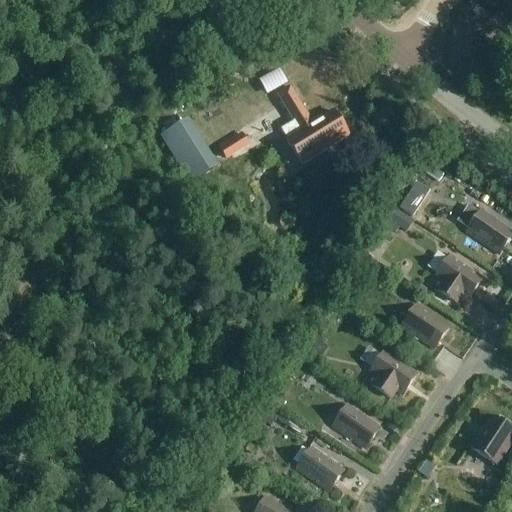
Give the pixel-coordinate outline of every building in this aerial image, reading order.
[(177,32),(186,17),(178,12),(169,27),(177,32)] [(301,166),(318,155),(347,137),(332,112),(312,125),(289,89),(277,96),(293,123),(280,131),(301,166)] [(182,125),(162,138),(191,184),(212,171),(218,168),(188,120),(182,125)] [(142,165),(160,163),(156,129),(124,133),(126,154),(140,153),(142,165)] [(403,197),(395,210),(414,222),(422,209),(412,203),(417,196),(408,190),(403,197)] [(395,210),(384,227),(395,234),(399,228),(406,233),(414,222),(395,210)] [(498,256),(511,235),(511,234),(480,212),(466,233),(498,256)] [(467,301),(481,280),(449,258),(434,279),(438,282),(433,290),(455,305),(461,297),(467,301)] [(369,282),(376,271),(368,265),(360,276),(369,282)] [(433,350),(447,329),(415,307),(401,328),(433,350)] [(322,362),(329,351),(320,345),(323,341),(312,333),(302,347),(322,362)] [(389,348),(392,343),(383,337),(379,343),(389,348)] [(369,374),(372,376),(366,385),(391,402),(396,393),(402,397),(416,376),(383,353),(369,374)] [(344,380),(349,365),(333,359),(328,374),(344,380)] [(283,409),(287,403),(276,394),(271,401),(283,409)] [(365,451),(379,430),(346,407),(332,428),(365,451)] [(271,429),(278,418),(263,408),(256,419),(271,429)] [(495,422),(491,419),(470,451),(495,467),(511,442),(511,428),(500,420),(495,422)] [(400,440),(405,432),(392,423),(387,431),(400,440)] [(328,493),(343,472),(310,450),(296,471),(328,493)] [(426,482),(433,472),(424,465),(417,476),(426,482)] [(511,509),(511,473),(505,491),(494,487),(489,501),(511,509)] [(287,511),(265,499),(257,511),(287,511)]
